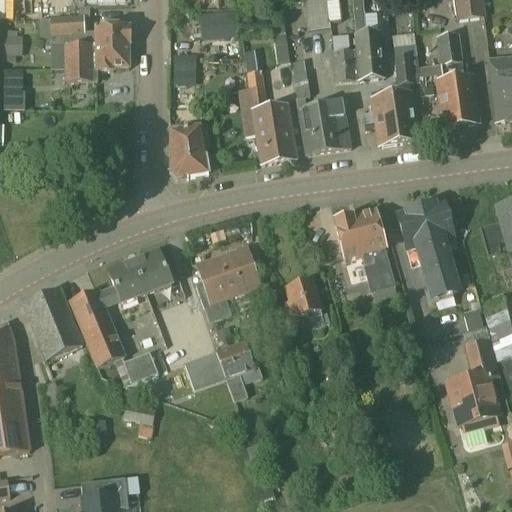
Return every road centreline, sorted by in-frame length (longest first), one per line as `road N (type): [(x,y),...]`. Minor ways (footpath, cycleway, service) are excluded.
road 1 (tertiary): [(162,218),(268,193),(511,161)]
road 2 (residential): [(162,218),(154,188),(152,0)]
road 3 (tertiary): [(0,294),(162,218)]
